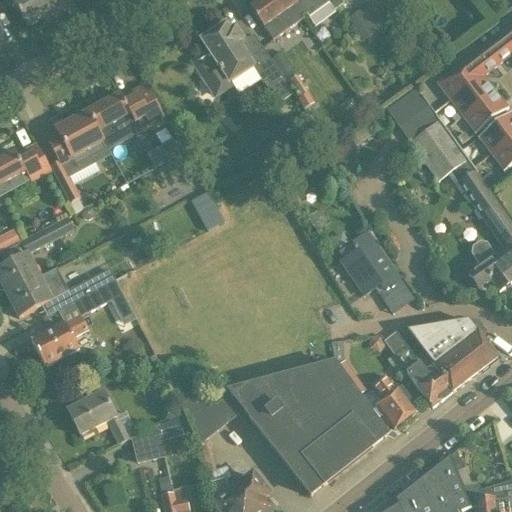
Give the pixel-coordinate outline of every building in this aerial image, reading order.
[(58,0),(9,0),(26,30),(64,8),(58,0)] [(302,35),(308,31),(293,9),(296,8),(290,0),(263,0),(249,10),(263,30),(260,32),(269,44),(277,38),(269,26),(282,17),(289,27),(294,24),(302,35)] [(293,9),(308,31),(310,30),(301,19),(306,15),(309,19),(328,6),(333,13),(343,6),(338,0),(290,0),(296,8),(293,9)] [(384,49),(394,43),(370,6),(352,19),(348,21),(363,43),(375,35),(384,49)] [(208,54),(190,66),(214,102),(233,89),(230,85),(252,70),(256,76),(262,85),(267,82),(271,88),(282,81),(266,57),(252,66),(245,56),(239,46),(244,43),(234,28),(229,31),(225,25),(200,42),(208,54)] [(511,29),(484,51),(498,68),(511,57),(511,29)] [(415,87),(414,88),(436,117),(452,104),(484,79),(497,68),(498,68),(484,51),(462,68),(438,86),(415,87)] [(284,81),(294,74),(281,54),(270,60),(284,81)] [(484,79),(452,104),(464,120),(496,95),(484,79)] [(495,224),(504,217),(474,174),(416,91),(386,111),(437,184),(449,175),(486,227),(493,221),(495,224)] [(98,134),(107,152),(150,130),(152,134),(168,124),(148,92),(124,105),(118,96),(86,113),(98,134)] [(496,95),(464,120),(476,135),(475,136),(509,110),(508,111),(496,95)] [(98,164),(110,157),(107,152),(98,134),(86,113),(83,114),(83,112),(79,111),(69,117),(68,120),(69,122),(53,130),(55,134),(45,140),(59,164),(67,178),(93,163),(98,164)] [(493,157),(511,142),(511,116),(511,115),(511,114),(478,140),(478,141),(480,140),(493,157)] [(511,142),(493,157),(504,172),(503,173),(504,174),(511,167),(511,142)] [(179,144),(172,148),(178,158),(185,155),(179,144)] [(0,162),(0,198),(51,171),(50,169),(39,150),(18,162),(14,155),(0,162)] [(78,201),(79,200),(67,178),(59,164),(50,169),(51,171),(69,205),(78,201)] [(481,181),(488,191),(496,185),(489,175),(481,181)] [(205,232),(223,224),(210,194),(192,201),(205,232)] [(78,201),(69,205),(75,215),(82,211),(83,211),(78,201)] [(493,221),(486,227),(503,252),(493,258),(485,245),(479,244),(472,249),(471,256),(480,268),(473,273),(482,286),(489,281),(498,294),(511,284),(511,247),(511,246),(511,228),(504,217),(495,224),(493,221)] [(26,257),(74,231),(67,219),(20,245),(26,257)] [(340,262),(339,263),(362,297),(371,290),(372,289),(379,300),(393,290),(398,297),(404,292),(378,253),(365,234),(351,244),(356,252),(340,262)] [(40,281),(39,279),(27,257),(0,271),(0,291),(3,292),(7,298),(40,281)] [(74,305),(116,283),(110,270),(68,293),(56,270),(39,279),(40,281),(7,298),(19,322),(42,310),(46,319),(74,304),(74,305)] [(116,283),(74,305),(81,318),(113,301),(119,312),(128,307),(116,283)] [(88,333),(81,319),(65,327),(64,325),(31,343),(45,370),(56,365),(60,372),(72,365),(68,358),(78,353),(72,341),(88,333)] [(488,351),(487,351),(477,339),(483,334),(486,333),(479,322),(473,322),(406,333),(408,336),(432,369),(452,395),(496,361),(488,351)] [(383,344),(432,410),(452,395),(432,369),(426,374),(407,349),(396,334),(383,344)] [(379,355),(385,348),(379,338),(368,340),(368,351),(379,355)] [(344,363),(341,343),(331,345),(335,366),(357,398),(365,392),(344,363)] [(399,379),(405,374),(393,357),(386,362),(399,379)] [(386,438),(357,398),(335,366),(180,408),(198,449),(243,412),(311,498),(386,438)] [(396,392),(384,378),(370,389),(382,404),(375,409),(394,432),(416,415),(407,404),(411,401),(401,388),(396,392)] [(114,419),(101,395),(66,413),(79,438),(105,425),(116,446),(128,440),(116,417),(114,419)] [(137,465),(165,460),(157,428),(131,441),(137,465)] [(470,511),(461,489),(454,474),(462,470),(455,453),(393,503),(395,507),(386,511),(475,511),(475,509),(470,511)] [(216,471),(207,473),(207,475),(210,483),(211,483),(224,479),(224,481),(230,480),(226,468),(216,471)] [(260,501),(266,496),(252,478),(229,496),(224,481),(224,479),(211,483),(210,483),(216,506),(217,508),(220,511),(268,511),(269,511),(260,501)] [(511,494),(510,487),(511,486),(511,485),(511,482),(480,492),(479,487),(461,489),(470,511),(475,509),(475,511),(507,511),(508,510),(511,509),(511,494)] [(173,495),(176,511),(188,511),(184,493),(173,495)] [(176,511),(173,495),(160,498),(163,511),(176,511)]
